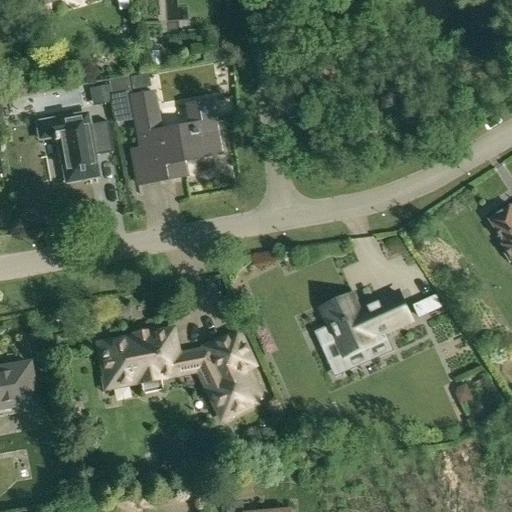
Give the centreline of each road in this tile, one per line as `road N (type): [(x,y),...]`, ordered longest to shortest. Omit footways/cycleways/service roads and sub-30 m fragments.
road 1 (residential): [(0,268),(281,217)]
road 2 (residential): [(281,217),(394,196),(511,128)]
road 3 (residential): [(281,217),(263,0)]
